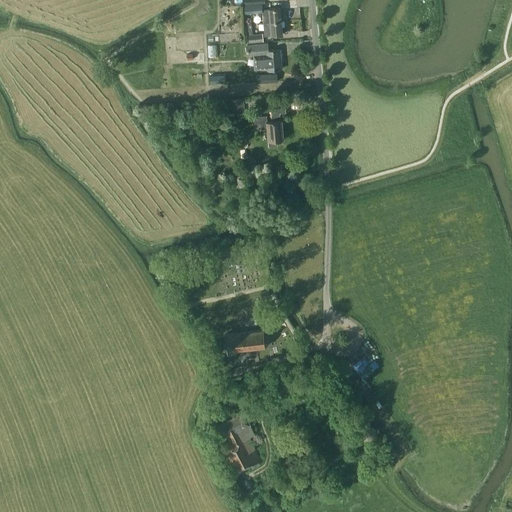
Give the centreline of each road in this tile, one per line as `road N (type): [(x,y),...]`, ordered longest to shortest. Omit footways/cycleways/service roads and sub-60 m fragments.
road 1 (residential): [(324,303),(326,156),(312,0)]
road 2 (residential): [(324,303),(325,342),(333,350),(353,350),(357,329),(326,307)]
